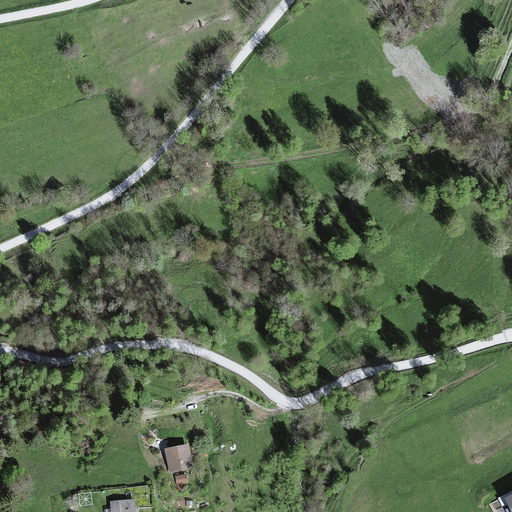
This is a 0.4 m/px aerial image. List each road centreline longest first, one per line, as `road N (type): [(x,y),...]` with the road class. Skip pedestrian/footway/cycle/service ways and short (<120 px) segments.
road 1 (unclassified): [(511,336),(300,401),(185,347),(139,343),(56,362),(0,351)]
road 2 (track): [(114,195),(209,168),(436,128),(479,100),(511,46)]
road 3 (unclassified): [(0,248),(114,195),(142,171),(289,0)]
